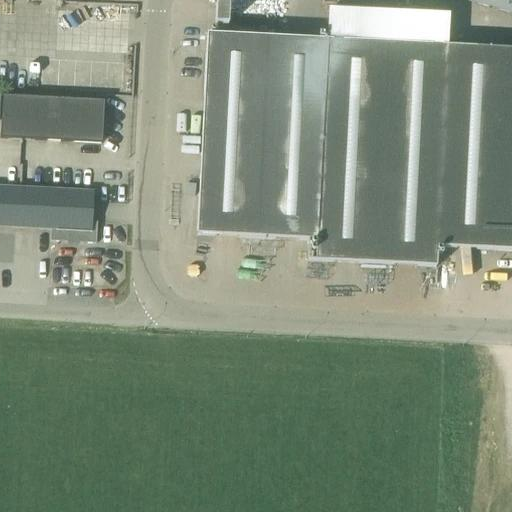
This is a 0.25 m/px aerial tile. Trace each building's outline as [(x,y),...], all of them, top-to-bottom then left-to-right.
[(324,0),(323,29),(446,32),(447,1),(418,0),(324,0)] [(511,0),(457,0),(511,15),(511,0)] [(239,3),(239,18),(256,18),(256,3),(239,3)] [(226,28),(227,7),(214,6),(213,27),(226,28)] [(443,88),(325,82),(327,42),(206,36),(196,237),(315,243),(314,263),(435,269),(435,249),(511,253),(511,52),(445,49),(443,88)] [(102,147),(105,105),(3,98),(0,140),(102,147)] [(95,245),(96,223),(90,223),(92,194),(0,188),(0,227),(50,231),(49,242),(95,245)]
